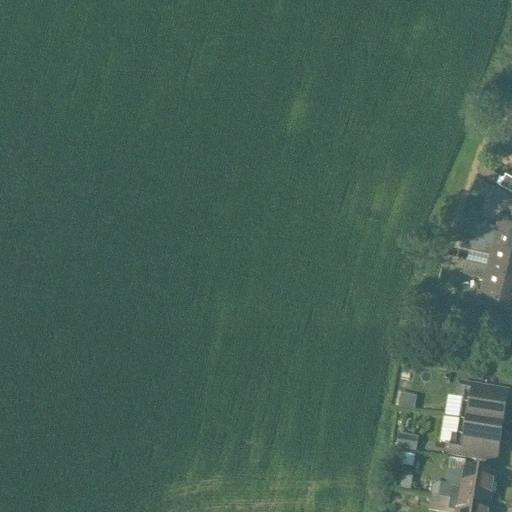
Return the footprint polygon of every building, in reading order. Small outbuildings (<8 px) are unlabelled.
[(511,174),(505,171),(499,182),(511,189),(511,174)] [(511,208),(511,195),(497,187),(490,198),(511,210),(511,208)] [(472,233),(472,234),(511,243),(511,217),(499,214),(496,226),(460,218),(457,229),(472,233)] [(511,243),(472,234),(472,237),(469,247),(490,252),(487,263),(511,269),(511,243)] [(459,244),(469,247),(472,237),(462,235),(459,244)] [(501,293),(511,295),(511,269),(487,263),(466,258),(463,271),(484,276),(481,288),(478,287),(474,299),(498,305),(501,293)] [(471,400),(467,423),(502,429),(506,405),(486,401),(488,390),(461,386),(459,398),(471,400)] [(502,429),(467,423),(463,447),(451,445),(449,457),(476,461),(478,450),(498,453),(502,429)] [(452,491),(451,501),(489,508),(494,478),(463,473),(460,492),(452,491)] [(488,511),(489,508),(451,501),(449,511),(488,511)]
